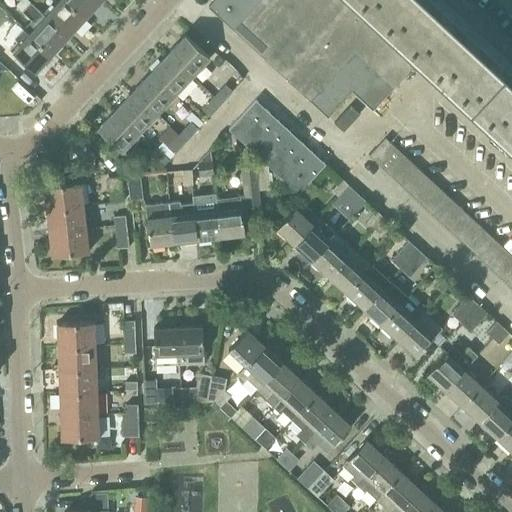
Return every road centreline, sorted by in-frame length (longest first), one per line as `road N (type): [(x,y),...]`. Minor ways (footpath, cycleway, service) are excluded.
road 1 (residential): [(511,502),(272,281),(19,293)]
road 2 (residential): [(15,155),(164,0)]
road 3 (residential): [(29,482),(19,293)]
road 4 (residential): [(19,293),(6,177),(15,155)]
